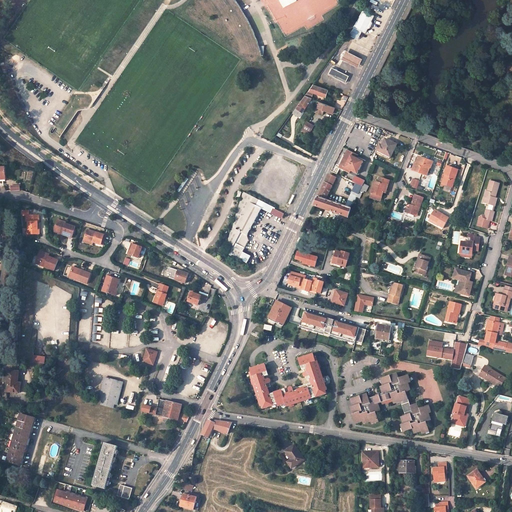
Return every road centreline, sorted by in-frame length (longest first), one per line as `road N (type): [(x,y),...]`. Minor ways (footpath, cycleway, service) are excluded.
road 1 (residential): [(204,407),(220,417),(511,463)]
road 2 (secondary): [(351,109),(265,280),(242,297)]
road 3 (primary): [(242,297),(226,275),(103,197)]
road 4 (unclassified): [(351,109),(511,171)]
road 5 (primary): [(98,204),(215,278),(232,300)]
road 6 (unknown): [(288,349),(323,345),(332,355),(329,432)]
road 7 (residential): [(474,312),(511,194)]
road 8 (primary): [(103,197),(0,129)]
road 9 (primary): [(0,129),(98,204)]
road 10 (secondary): [(405,0),(351,109)]
road 11 (primary): [(142,511),(204,407)]
